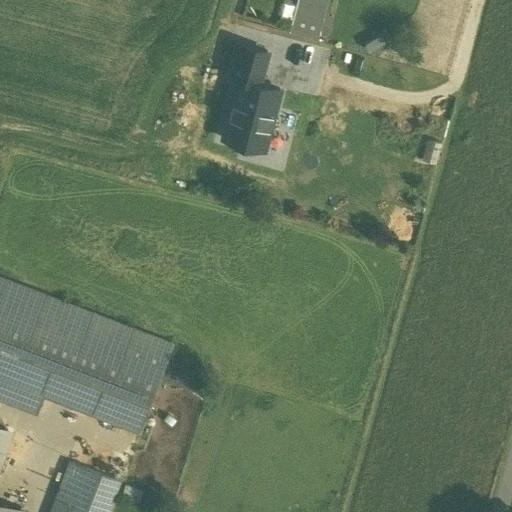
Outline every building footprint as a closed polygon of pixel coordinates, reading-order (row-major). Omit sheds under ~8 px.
[(328,0),(297,0),(295,12),(323,20),(328,0)] [(323,20),(295,12),(290,30),(319,37),(323,20)] [(324,60),(297,53),(286,92),(314,99),(324,60)] [(279,87),(240,77),(225,135),(264,146),(279,87)] [(427,156),(440,159),(444,139),(431,137),(427,156)] [(0,341),(11,313),(30,321),(161,371),(169,351),(173,342),(0,275),(0,341)] [(0,341),(0,395),(1,396),(9,377),(30,321),(11,313),(0,341)] [(161,371),(30,321),(9,377),(46,391),(139,427),(161,371)] [(46,391),(9,377),(1,396),(39,411),(46,391)] [(0,427),(0,511),(26,511),(0,502),(0,469),(13,432),(0,427)] [(106,511),(120,478),(69,459),(49,511),(106,511)]
